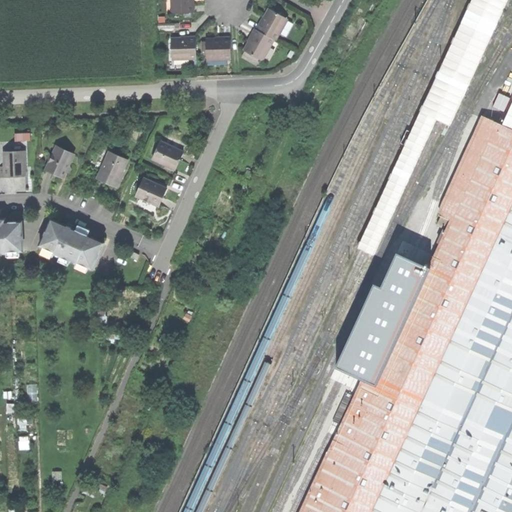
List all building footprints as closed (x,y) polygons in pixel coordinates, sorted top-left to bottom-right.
[(172,0),(173,13),(192,12),(192,2),(191,0),(172,0)] [(468,0),(355,246),(365,251),(373,254),(436,118),(441,121),(448,124),(505,0),(468,0)] [(272,38),(274,40),(286,19),(270,9),(263,20),(258,30),(272,38)] [(260,60),(272,38),(258,30),(256,29),(250,41),(244,51),(260,60)] [(195,58),(195,39),(182,40),(171,40),(171,58),(195,58)] [(207,58),(231,58),(231,39),(218,39),(206,39),(207,58)] [(483,118),(461,167),(474,173),(496,124),(483,118)] [(441,244),(410,314),(511,360),(511,429),(494,468),(511,476),(511,130),(496,124),(474,173),(452,220),(448,230),(447,232),(441,244)] [(31,139),(30,132),(15,133),(16,140),(31,139)] [(150,159),(176,171),(180,161),(184,153),(158,141),(150,159)] [(46,170),(64,178),(74,155),(65,151),(57,147),(53,155),(50,161),(46,170)] [(14,152),(4,152),(5,168),(1,168),(1,177),(26,177),(25,152),(14,152)] [(97,179),(117,188),(122,177),(120,176),(128,161),(119,156),(110,152),(97,179)] [(440,215),(452,220),(474,173),(461,167),(439,214),(440,215)] [(136,197),(159,207),(163,198),(167,189),(144,179),(136,197)] [(436,224),(448,230),(452,220),(440,215),(436,224)] [(92,269),(104,242),(87,235),(75,229),(72,228),(71,230),(67,228),(68,226),(67,225),(51,218),(39,246),(55,253),(54,254),(77,265),(78,263),(92,269)] [(6,252),(23,252),(22,222),(5,223),(5,219),(0,219),(0,254),(6,254),(6,252)] [(437,243),(441,244),(447,232),(443,230),(437,243)] [(140,254),(133,251),(131,256),(138,260),(140,254)] [(399,337),(366,409),(494,468),(511,429),(511,360),(410,314),(399,337)] [(335,441),(349,447),(366,409),(399,337),(386,331),(347,416),(345,415),(341,422),(343,423),(335,441)] [(332,483),(318,511),(511,511),(511,476),(494,468),(366,409),(349,447),(332,483)] [(349,447),(335,441),(319,477),(332,483),(349,447)] [(302,511),(318,511),(332,483),(319,477),(302,511)]
